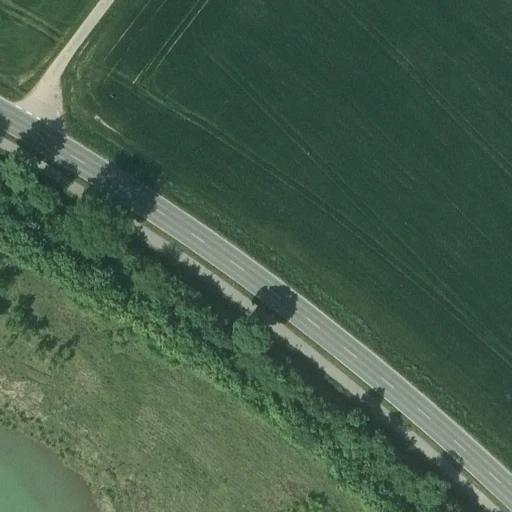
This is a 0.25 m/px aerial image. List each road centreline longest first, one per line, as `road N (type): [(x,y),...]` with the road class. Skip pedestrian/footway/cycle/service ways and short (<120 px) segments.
road 1 (secondary): [(511,494),(320,329),(201,240),(0,113)]
road 2 (track): [(21,125),(115,0)]
